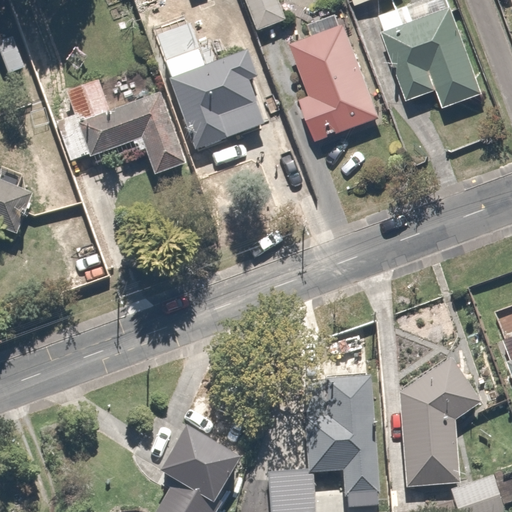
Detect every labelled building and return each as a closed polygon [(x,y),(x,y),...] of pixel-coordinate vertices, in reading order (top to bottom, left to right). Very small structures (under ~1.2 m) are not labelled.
[(256,0),(225,0),(242,49),(270,40),(256,0)] [(385,0),(331,0),(337,20),(387,7),(385,0)] [(511,0),(487,0),(507,49),(511,46),(511,0)] [(433,25),(355,52),(381,125),(413,114),(420,134),(465,118),(433,25)] [(363,136),(329,36),(277,53),(296,108),(278,114),(293,160),(363,136)] [(17,38),(0,46),(0,54),(13,80),(33,69),(17,38)] [(231,65),(154,95),(181,167),(259,137),(231,65)] [(79,117),(82,125),(113,113),(101,81),(70,93),(79,117)] [(170,176),(146,109),(61,140),(75,176),(122,159),(134,189),(170,176)] [(55,167),(33,176),(49,217),(71,208),(55,167)] [(29,203),(0,190),(0,251),(7,255),(29,203)] [(511,424),(511,331),(484,336),(491,376),(469,380),(478,430),(511,424)] [(423,373),(364,410),(359,511),(413,511),(416,443),(428,439),(426,407),(423,373)] [(340,511),(344,384),(301,382),(299,430),(264,429),(262,488),(307,490),(306,511),(340,511)] [(197,511),(225,474),(169,434),(127,492),(143,503),(136,511),(197,511)] [(511,511),(501,478),(449,494),(455,511),(511,511)] [(268,511),(268,496),(227,496),(227,511),(268,511)]
